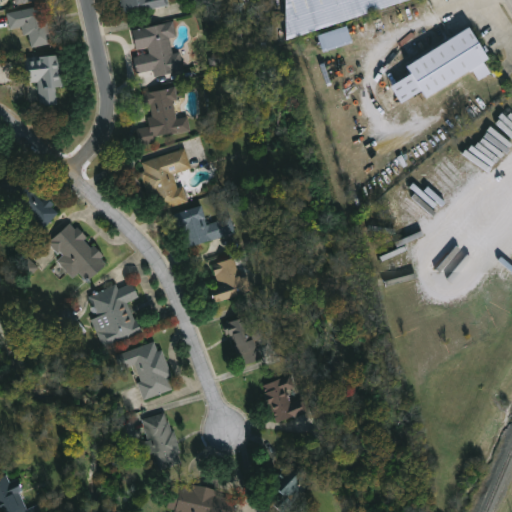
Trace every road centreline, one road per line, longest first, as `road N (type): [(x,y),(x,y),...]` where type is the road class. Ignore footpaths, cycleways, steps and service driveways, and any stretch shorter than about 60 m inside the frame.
road 1 (residential): [(230,431),(180,292),(144,243),(0,117)]
road 2 (residential): [(88,0),(109,120),(72,178)]
